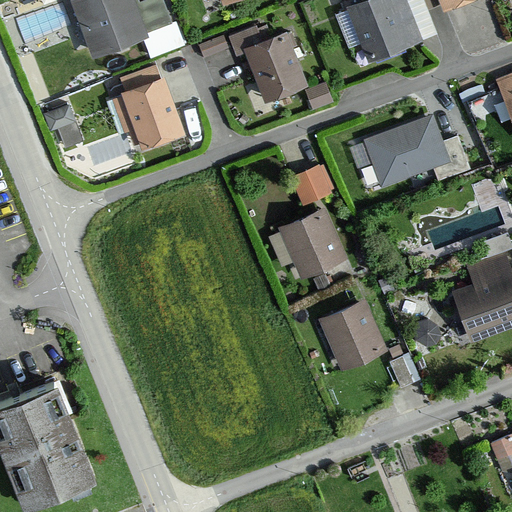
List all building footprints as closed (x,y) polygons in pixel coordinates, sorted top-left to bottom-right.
[(136,0),(73,0),(94,56),(150,36),(136,0)] [(166,0),(143,0),(148,17),(170,11),(166,0)] [(404,0),(363,0),(348,6),(371,64),(423,43),(404,0)] [(438,0),(445,15),(482,0),(438,0)] [(258,25),(228,36),(236,57),(247,53),(264,100),(309,84),(289,31),(264,40),(258,25)] [(511,74),(497,81),(511,114),(511,74)] [(166,77),(121,93),(141,148),(186,132),(166,77)] [(327,83),(304,91),(311,111),(334,102),(327,83)] [(430,115),(363,140),(380,187),(447,162),(430,115)] [(452,155),(467,151),(462,131),(447,134),(452,155)] [(320,165),(290,178),(301,206),(332,193),(320,165)] [(324,209),(280,228),(302,278),(346,259),(324,209)] [(474,283),(454,291),(475,342),(511,327),(511,273),(503,253),(467,267),(474,283)] [(366,301),(319,320),(340,370),(387,351),(366,301)] [(67,382),(0,405),(0,429),(27,504),(102,477),(67,382)] [(511,436),(489,445),(505,483),(511,480),(511,436)]
